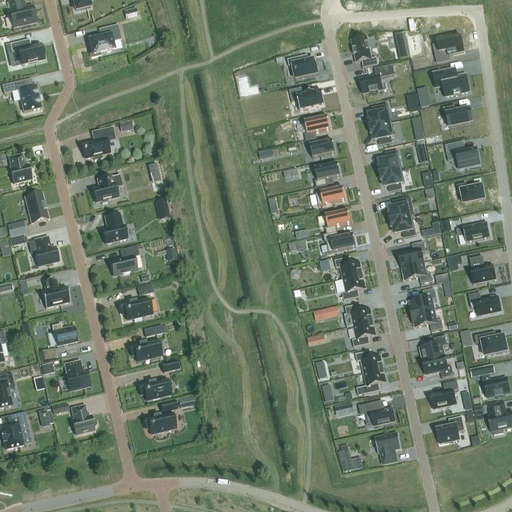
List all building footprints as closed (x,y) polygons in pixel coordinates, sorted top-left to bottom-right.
[(22,0),(10,0),(9,0),(12,12),(9,13),(13,30),(36,24),(32,7),(25,9),(22,0)] [(73,0),(77,14),(92,11),(88,0),(73,0)] [(136,10),(124,12),(126,21),(138,18),(136,10)] [(102,57),(101,55),(115,52),(113,43),(121,41),(118,27),(100,31),(102,39),(90,42),(92,51),(90,51),(92,59),(102,57)] [(438,46),(434,47),(438,65),(452,62),(450,56),(465,53),(462,38),(454,39),(453,35),(437,39),(438,46)] [(367,39),(351,43),(356,65),(362,63),(363,70),(378,67),(376,59),(371,61),(367,39)] [(29,42),(11,46),(12,53),(18,52),(21,67),(44,61),(40,46),(30,48),(29,42)] [(308,57),(287,61),(289,68),(293,67),(296,81),(318,76),(316,66),(315,67),(314,61),(309,63),(308,57)] [(447,71),(433,74),(436,90),(443,88),(445,99),(470,94),(466,77),(448,80),(447,71)] [(239,98),(281,87),(278,75),(236,86),(239,98)] [(378,93),(378,92),(382,91),(380,77),(360,82),(363,95),(370,93),(371,95),(378,93)] [(5,96),(19,92),(24,114),(42,110),(37,87),(23,91),(22,83),(3,87),(5,96)] [(302,89),(290,92),(293,105),(299,103),(301,113),(326,107),(323,93),(315,94),(307,95),(307,96),(304,97),(302,89)] [(370,122),(369,123),(370,129),(392,124),(389,111),(385,112),(384,106),(372,109),(373,115),(369,116),(370,122)] [(446,116),(449,130),(473,125),(470,110),(456,113),(455,107),(443,110),(444,116),(446,116)] [(307,134),(305,135),(306,142),(317,139),(315,133),(330,130),(327,117),(305,122),(307,134)] [(121,134),(133,132),(131,122),(119,125),(121,134)] [(392,124),(370,129),(372,135),(373,135),(375,142),(379,141),(380,146),(392,144),(391,138),(395,137),(392,124)] [(116,141),(113,130),(93,134),(95,143),(83,145),(86,161),(95,159),(95,162),(103,160),(103,157),(111,155),(108,143),(116,141)] [(317,139),(306,142),(308,149),(310,148),(313,160),(336,155),(333,142),(318,146),(317,139)] [(464,143),(446,147),(449,163),(458,161),(460,170),(481,165),(478,151),(470,153),(469,150),(466,151),(464,143)] [(381,169),(379,169),(380,175),(402,171),(399,158),(395,159),(394,153),(382,155),(383,161),(379,162),(381,169)] [(23,157),(8,160),(14,186),(33,181),(29,167),(25,168),(23,157)] [(318,182),(315,182),(316,189),(327,187),(326,180),(341,177),(338,165),(315,170),(318,182)] [(402,171),(380,175),(382,182),(383,181),(385,188),(389,187),(390,193),(402,190),(401,184),(405,183),(402,171)] [(123,189),(121,177),(107,180),(109,187),(93,191),(96,205),(101,204),(102,206),(109,205),(109,203),(119,200),(117,191),(123,189)] [(464,205),(485,201),(482,188),(468,191),(466,185),(457,187),(458,195),(462,195),(464,205)] [(327,187),(316,189),(318,196),(321,195),(323,207),(346,202),(343,190),(329,193),(327,187)] [(48,224),(41,198),(24,202),(31,228),(48,224)] [(391,215),(389,215),(391,222),(412,217),(410,204),(405,205),(404,199),(392,202),(394,207),(389,208),(391,215)] [(328,229),(325,229),(327,236),(338,234),(336,228),(351,225),(348,212),(326,217),(328,229)] [(102,232),(106,246),(127,241),(124,227),(123,227),(120,216),(104,219),(105,220),(106,220),(108,230),(102,232)] [(412,217),(391,222),(392,228),(394,228),(395,234),(399,233),(401,239),(412,237),(411,231),(415,230),(412,217)] [(464,230),(458,231),(459,237),(465,236),(467,244),(491,239),(488,224),(463,230),(464,230)] [(16,227),(8,229),(11,239),(27,235),(25,228),(17,230),(16,227)] [(338,234),(327,236),(328,243),(331,243),(334,255),(357,250),(354,237),(339,240),(338,234)] [(35,255),(38,268),(59,263),(55,249),(50,250),(48,239),(28,244),(31,256),(35,255)] [(18,240),(10,242),(12,248),(20,246),(18,240)] [(0,244),(0,247),(1,253),(9,251),(7,243),(0,244)] [(423,264),(421,254),(425,253),(423,243),(411,246),(413,253),(398,256),(401,270),(402,269),(423,264)] [(138,271),(135,258),(139,257),(137,250),(143,248),(122,253),(124,260),(118,261),(119,263),(111,265),(114,277),(122,275),(122,277),(130,275),(129,274),(138,271)] [(483,257),(470,259),(473,270),(471,270),(475,285),(497,281),(494,265),(485,267),(483,257)] [(351,259),(335,262),(337,269),(340,269),(343,281),(363,277),(360,264),(352,266),(351,259)] [(430,274),(425,275),(423,264),(402,269),(405,282),(419,279),(420,286),(432,283),(430,274)] [(346,294),(342,295),(344,302),(359,299),(358,292),(366,290),(363,277),(343,281),(346,294)] [(45,294),(41,294),(45,310),(69,304),(65,289),(57,291),(55,281),(42,284),(45,294)] [(153,295),(151,286),(137,290),(139,298),(153,295)] [(432,301),(436,300),(434,290),(423,293),(424,300),(410,303),(411,307),(410,308),(412,316),(434,311),(432,301)] [(470,310),(475,309),(477,318),(500,313),(497,299),(481,302),(479,294),(467,297),(470,310)] [(128,322),(152,316),(149,301),(121,307),(123,316),(126,316),(128,322)] [(361,306),(345,309),(347,316),(350,315),(353,328),(373,324),(370,311),(362,312),(361,306)] [(441,321),(436,322),(434,311),(412,316),(413,325),(415,325),(416,329),(430,326),(432,333),(443,330),(441,321)] [(356,341),(352,342),(354,349),(369,346),(368,339),(376,337),(373,324),(353,328),(356,341)] [(53,328),(57,348),(78,343),(75,328),(62,331),(61,326),(53,328)] [(162,327),(144,331),(146,339),(164,335),(162,327)] [(471,341),(469,333),(461,335),(463,342),(471,341)] [(482,344),(485,357),(507,353),(504,338),(494,340),(493,334),(474,338),(476,345),(482,344)] [(434,347),(419,350),(422,363),(443,359),(441,348),(446,347),(444,338),(432,341),(434,347)] [(162,358),(158,342),(130,349),(132,358),(136,357),(138,364),(162,358)] [(55,351),(42,353),(44,362),(57,360),(55,351)] [(371,353),(356,356),(357,363),(361,363),(363,375),(383,371),(380,358),(373,360),(371,353)] [(422,363),(425,377),(439,374),(441,380),(453,378),(451,368),(446,369),(444,359),(443,359),(422,363)] [(53,363),(42,366),(44,375),(55,373),(53,363)] [(177,363),(162,366),(164,374),(179,371),(177,363)] [(79,365),(66,367),(68,377),(66,377),(70,393),(90,388),(87,373),(81,374),(79,365)] [(492,367),(470,371),(472,379),(494,375),(492,367)] [(366,388),(362,389),(364,396),(380,393),(378,386),(386,384),(383,371),(363,375),(366,388)] [(0,410),(12,407),(8,390),(14,389),(11,375),(0,377),(0,410)] [(493,377),(487,378),(488,385),(489,385),(492,398),(500,397),(500,398),(506,397),(506,395),(511,394),(511,383),(511,379),(495,383),(493,377)] [(142,397),(145,396),(147,403),(171,397),(168,381),(139,388),(142,397)] [(430,397),(433,411),(456,406),(453,393),(459,392),(457,383),(443,386),(445,394),(430,397)] [(194,398),(180,401),(182,408),(196,405),(194,398)] [(160,405),(163,415),(178,411),(176,402),(160,405)] [(68,403),(53,408),(54,414),(70,410),(68,403)] [(352,404),(335,408),(338,417),(354,412),(352,404)] [(376,404),(359,407),(361,417),(365,416),(367,427),(370,428),(396,423),(393,409),(378,413),(376,404)] [(490,420),(487,420),(490,436),(493,435),(494,439),(503,437),(503,433),(511,430),(511,414),(504,416),(504,414),(505,413),(503,406),(488,409),(490,420)] [(75,422),(73,422),(76,437),(95,433),(94,429),(96,429),(97,426),(97,423),(94,421),(92,421),(91,418),(87,419),(85,408),(72,411),(75,422)] [(38,413),(42,429),(50,427),(46,411),(38,413)] [(176,431),(173,415),(144,421),(146,431),(150,430),(152,436),(176,431)] [(10,427),(1,429),(3,437),(1,437),(3,445),(5,444),(6,452),(24,448),(18,426),(24,424),(23,417),(8,421),(10,427)] [(450,428),(437,431),(440,446),(459,441),(458,434),(465,433),(461,418),(448,421),(450,428)] [(396,432),(373,437),(377,453),(379,452),(381,464),(396,461),(393,449),(400,448),(396,432)] [(339,453),(343,472),(353,470),(349,451),(339,453)]
